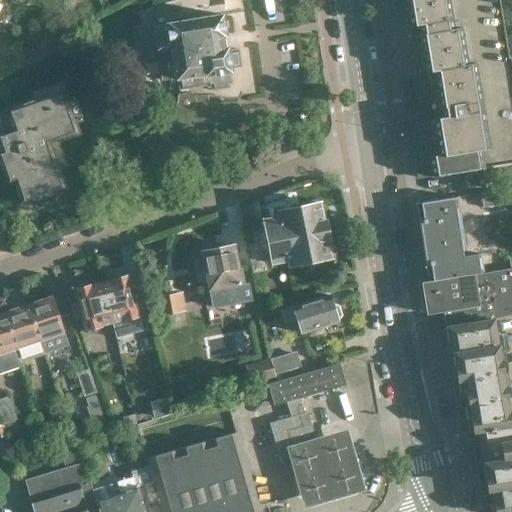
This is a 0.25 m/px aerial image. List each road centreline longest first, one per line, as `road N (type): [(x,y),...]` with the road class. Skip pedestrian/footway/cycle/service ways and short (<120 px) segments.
road 1 (residential): [(368,151),(313,161),(0,272)]
road 2 (tertiary): [(446,510),(401,351),(368,151)]
road 3 (tertiary): [(368,151),(347,0)]
